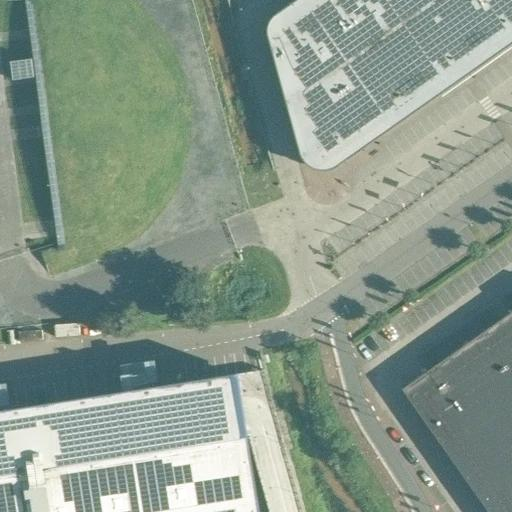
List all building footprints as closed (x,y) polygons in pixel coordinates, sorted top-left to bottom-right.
[(386,134),(439,96),(435,90),(371,0),(296,0),(293,2),(386,134)] [(439,96),(492,59),(450,0),(371,0),(435,90),(439,96)] [(511,0),(450,0),(492,59),(511,44),(511,0)] [(339,166),(386,134),(293,2),(276,14),(277,14),(274,16),(272,19),(270,22),(269,26),(268,29),(268,33),(269,36),(300,151),(302,156),(304,160),(307,163),(310,166),(314,168),(318,170),(323,171),(327,171),(331,170),(336,168),(339,166)] [(61,10),(35,13),(65,237),(99,232),(83,113),(75,114),(62,24),(63,23),(61,10)] [(41,70),(39,52),(19,55),(21,72),(41,70)] [(511,511),(511,311),(403,389),(490,511),(511,511)] [(0,511),(260,511),(247,427),(262,481),(292,472),(286,452),(276,413),(264,371),(264,370),(239,373),(239,372),(0,409),(0,511)]
